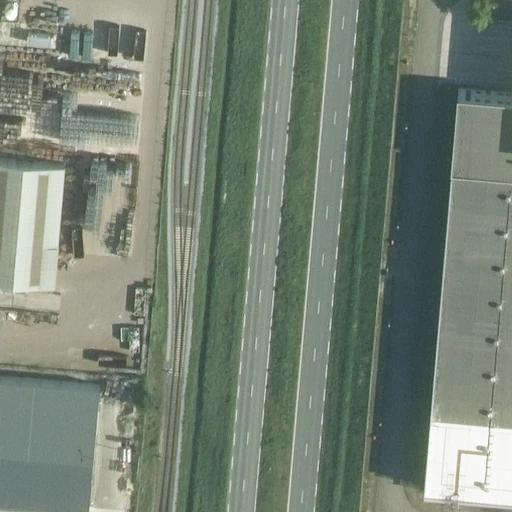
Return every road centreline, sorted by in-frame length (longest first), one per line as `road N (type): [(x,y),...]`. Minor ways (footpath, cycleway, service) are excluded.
road 1 (primary): [(302,511),(346,0)]
road 2 (primary): [(286,0),(242,511)]
road 3 (unknown): [(165,0),(146,177),(127,267),(110,295),(57,333),(0,343)]
